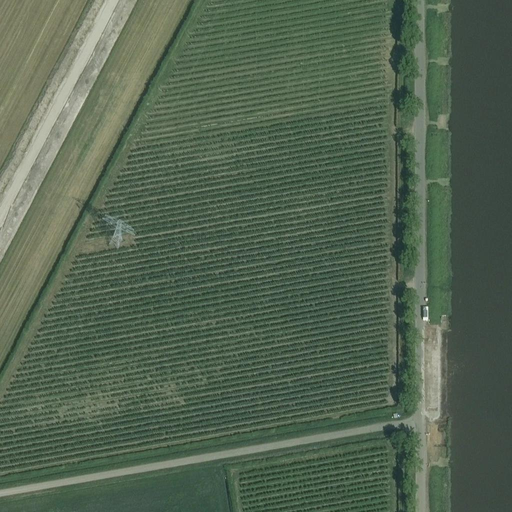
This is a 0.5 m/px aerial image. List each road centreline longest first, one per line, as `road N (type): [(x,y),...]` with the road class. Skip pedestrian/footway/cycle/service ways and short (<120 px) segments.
road 1 (unclassified): [(0,495),(417,423)]
road 2 (unclassified): [(417,423),(417,0)]
